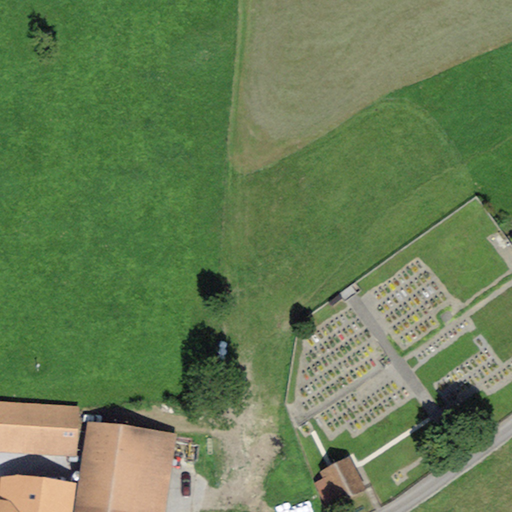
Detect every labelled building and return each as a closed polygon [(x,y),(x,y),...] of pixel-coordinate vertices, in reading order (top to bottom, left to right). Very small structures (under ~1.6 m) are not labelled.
[(0,449),(78,455),(81,405),(0,399),(0,449)] [(168,511),(179,432),(89,419),(75,511),(168,511)] [(187,455),(191,456),(194,455),(196,451),(196,448),(193,445),(190,444),(186,445),(184,449),(185,452),(187,455)] [(368,487),(351,455),(321,469),(325,477),(315,482),(328,506),(368,487)] [(0,481),(0,511),(73,511),(78,481),(1,471),(0,481)]
